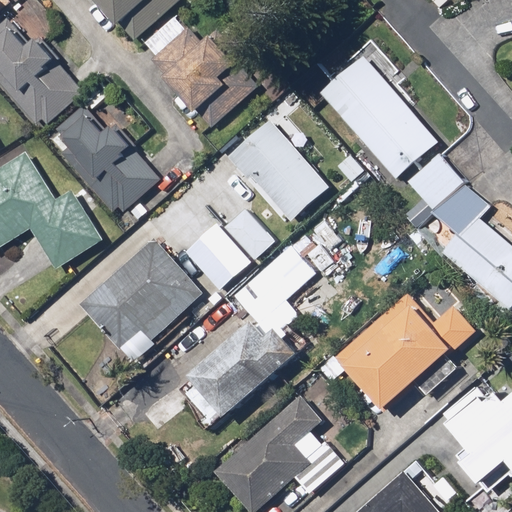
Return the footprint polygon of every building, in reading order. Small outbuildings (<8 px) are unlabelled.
[(0,0),(0,19),(21,0),(0,0)] [(115,0),(146,36),(188,0),(115,0)] [(0,72),(45,125),(52,119),(58,126),(95,93),(67,61),(73,56),(52,32),(43,40),(23,17),(0,36),(0,72)] [(195,24),(160,56),(224,127),(273,83),(226,31),(212,44),(195,24)] [(449,140),(372,53),(328,93),(405,179),(449,140)] [(67,131),(59,139),(123,210),(130,204),(134,209),(172,176),(145,146),(151,140),(123,108),(112,118),(94,99),(63,127),(67,131)] [(315,146),(285,115),(239,159),(258,179),(263,175),(303,218),(341,182),(310,150),(315,146)] [(0,151),(8,146),(0,131),(0,151)] [(34,149),(0,170),(0,244),(5,252),(43,227),(68,266),(114,236),(82,186),(65,197),(34,149)] [(475,179),(446,149),(413,181),(441,211),(475,179)] [(511,234),(490,215),(500,207),(475,183),(447,208),(470,228),(454,247),(511,297),(511,234)] [(286,242),(253,205),(232,225),(265,261),(286,242)] [(258,262),(211,207),(184,231),(230,285),(258,262)] [(242,411),(313,348),(299,332),(304,327),(298,321),(304,316),(292,302),(343,258),(335,250),(349,237),(330,216),(241,295),(263,320),(190,385),(222,422),(239,407),(242,411)] [(212,290),(163,236),(91,302),(133,348),(156,327),(163,335),(212,290)] [(434,296),(429,301),(419,290),(344,359),(393,412),(485,327),(460,300),(448,311),(434,296)] [(315,395),(312,391),(223,465),(261,511),(305,474),(320,491),(353,464),(322,426),(333,417),(343,428),(358,416),(330,383),(315,395)] [(494,498),(511,483),(511,386),(498,397),(487,383),(454,410),(465,423),(472,416),(488,436),(469,451),(493,481),(486,487),(494,498)] [(454,511),(415,468),(367,511),(454,511)]
